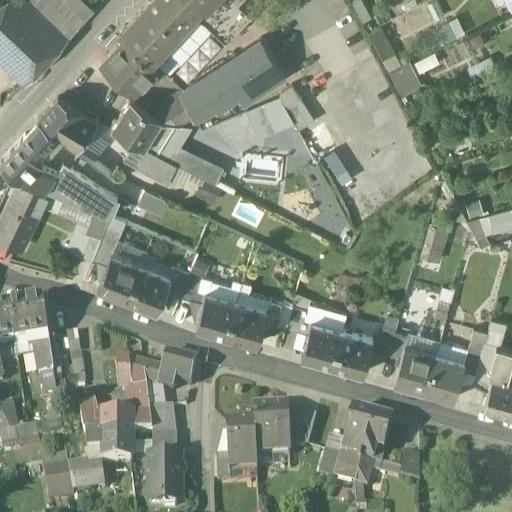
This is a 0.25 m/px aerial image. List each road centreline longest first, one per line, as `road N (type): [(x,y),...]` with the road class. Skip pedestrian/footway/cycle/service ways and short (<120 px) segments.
road 1 (residential): [(206,349),(511,436)]
road 2 (residential): [(0,271),(206,349)]
road 3 (secondary): [(0,133),(122,0)]
road 4 (residential): [(206,349),(205,511)]
